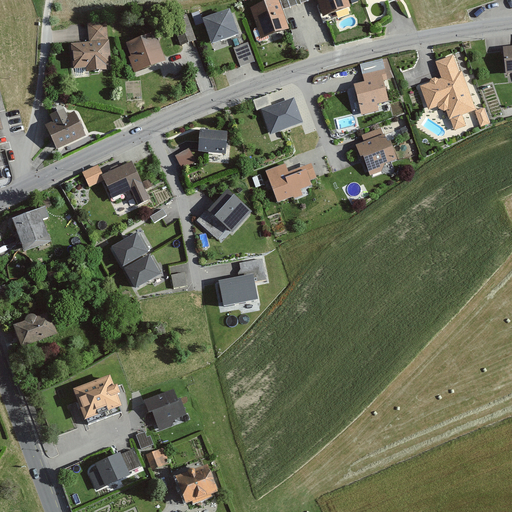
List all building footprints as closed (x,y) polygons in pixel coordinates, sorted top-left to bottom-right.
[(350,0),(319,0),(327,19),(354,9),(350,0)] [(290,30),(279,1),(252,12),(263,40),(290,30)] [(242,35),(233,12),(207,22),(216,46),(242,35)] [(179,41),(191,36),(184,19),(172,24),(179,41)] [(108,25),(89,26),(90,45),(74,47),(76,71),(90,70),(91,74),(110,72),(109,68),(115,67),(113,42),(110,43),(108,25)] [(168,63),(156,35),(129,47),(135,58),(132,60),(139,75),(168,63)] [(254,63),(247,46),(234,51),(241,68),(254,63)] [(511,49),(498,51),(501,77),(511,75),(511,49)] [(460,73),(454,58),(437,65),(443,80),(422,89),(431,111),(442,107),(445,113),(450,111),(458,131),(468,127),(464,117),(479,112),(463,72),(460,73)] [(390,82),(387,71),(366,77),(368,84),(358,86),(366,116),(382,112),(381,106),(393,103),(388,83),(390,82)] [(270,98),(255,103),(258,112),(273,107),(270,98)] [(297,102),(266,113),(274,136),(305,125),(297,102)] [(492,124),(485,110),(477,114),(483,128),(492,124)] [(88,140),(78,115),(71,118),(68,112),(52,119),(55,126),(50,128),(61,152),(88,140)] [(385,138),(382,131),(364,138),(366,145),(360,147),(365,161),(369,160),(375,176),(389,171),(387,166),(402,161),(396,143),(391,145),(388,137),(385,138)] [(230,156),(231,134),(204,133),(203,155),(230,156)] [(196,164),(189,152),(177,159),(184,171),(196,164)] [(117,201),(133,193),(140,207),(152,201),(135,164),(107,178),(117,201)] [(319,181),(313,167),(290,175),(287,167),(269,174),(281,206),(306,196),(304,192),(315,187),(314,183),(319,181)] [(106,182),(99,168),(85,176),(92,189),(106,182)] [(238,237),(257,215),(230,193),(211,215),(208,212),(198,224),(221,244),(232,231),(238,237)] [(155,221),(167,215),(164,210),(153,216),(155,221)] [(47,211),(14,223),(26,256),(55,245),(48,224),(52,222),(47,211)] [(115,252),(128,272),(151,257),(138,237),(115,252)] [(243,276),(221,280),(226,307),(262,301),(257,276),(264,275),(261,256),(240,260),(243,276)] [(141,292),(164,277),(151,257),(128,272),(141,292)] [(183,263),(170,267),(175,287),(189,284),(183,263)] [(6,285),(0,286),(0,300),(10,298),(6,285)] [(28,316),(27,321),(14,325),(22,347),(58,334),(50,313),(38,318),(34,315),(28,316)] [(125,408),(114,378),(80,391),(91,421),(125,408)] [(183,381),(150,392),(162,425),(194,414),(183,381)] [(138,433),(141,449),(152,446),(149,431),(138,433)] [(128,444),(103,454),(107,463),(99,466),(106,485),(139,471),(128,444)] [(170,466),(162,451),(149,457),(156,472),(170,466)] [(214,468),(183,480),(193,505),(224,493),(214,468)]
